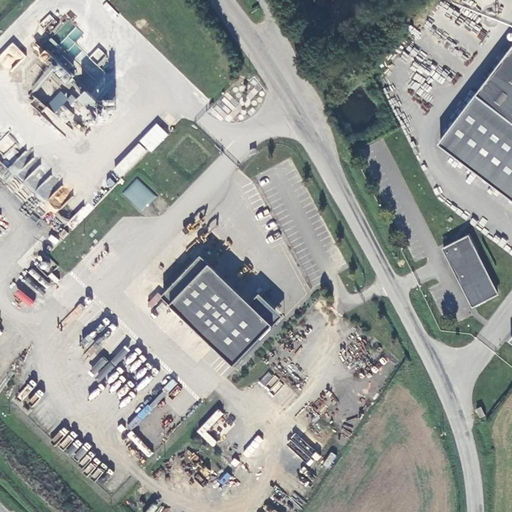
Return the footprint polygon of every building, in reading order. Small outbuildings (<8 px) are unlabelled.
[(48,32),(58,23),(50,13),(39,23),(48,32)] [(37,81),(31,103),(38,109),(43,111),(52,118),(66,101),(71,104),(92,111),(95,101),(82,90),(86,86),(90,74),(93,77),(98,79),(101,67),(106,61),(107,56),(96,46),(81,65),(80,66),(74,64),(79,47),(74,43),(83,33),(75,26),(59,45),(50,37),(42,46),(34,44),(32,52),(50,67),(37,81)] [(11,42),(0,55),(0,65),(9,73),(26,54),(11,42)] [(511,60),(483,98),(511,119),(511,60)] [(511,119),(483,98),(445,147),(511,198),(511,119)] [(122,178),(168,134),(158,124),(112,168),(122,178)] [(52,190),(53,185),(46,182),(50,171),(37,166),(31,182),(52,190)] [(141,212),(156,197),(137,178),(122,193),(141,212)] [(56,208),(71,194),(62,185),(47,200),(56,208)] [(483,254),(475,237),(448,251),(456,268),(458,267),(478,308),(502,296),(482,255),(483,254)] [(458,267),(456,268),(478,310),(504,297),(483,254),(482,255),(502,296),(478,308),(458,267)] [(276,326),(253,304),(203,256),(164,296),(237,367),(276,326)] [(19,289),(14,294),(28,306),(33,301),(19,289)] [(262,294),(253,304),(276,326),(285,317),(262,294)] [(102,356),(90,371),(101,380),(113,365),(102,356)] [(259,381),(272,395),(283,385),(270,371),(259,381)] [(477,409),(481,418),(486,416),(482,407),(477,409)] [(218,409),(196,430),(211,445),(232,424),(218,409)] [(52,441),(64,450),(74,437),(62,428),(52,441)] [(248,456),(263,440),(258,435),(243,451),(248,456)] [(73,455),(78,460),(88,452),(83,447),(73,455)]
